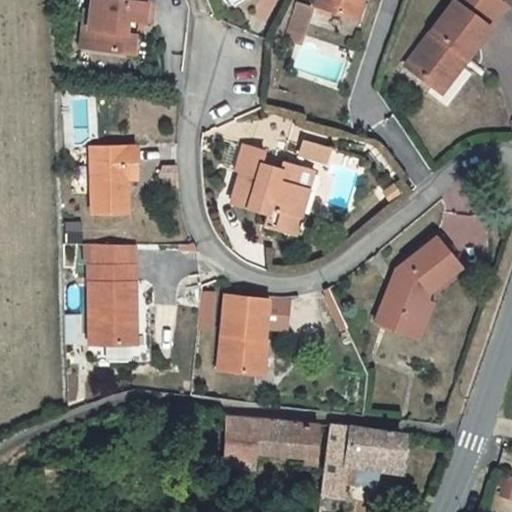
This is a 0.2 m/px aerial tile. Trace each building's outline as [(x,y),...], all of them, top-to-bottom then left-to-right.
[(121,24),(136,25),(147,27),(150,0),(115,0),(115,3),(90,0),(88,0),(86,15),(83,33),(91,35),(88,54),(126,58),(129,38),(119,37),(121,24)] [(356,0),(314,0),(310,13),(347,27),(356,0)] [(353,29),(363,0),(356,0),(347,27),(353,29)] [(407,71),(432,95),(460,64),(466,69),(492,41),(511,20),(488,0),(461,0),(455,7),(461,12),(407,71)] [(300,20),(302,14),(295,12),(282,48),(293,52),(304,21),(300,20)] [(83,33),(86,15),(78,14),(73,52),(88,54),(91,35),(83,33)] [(134,39),(136,25),(121,24),(119,37),(129,38),(134,39)] [(432,95),(438,100),(466,69),(460,64),(432,95)] [(329,162),(331,144),(302,140),(299,158),(329,162)] [(119,172),(129,172),(130,148),(83,148),(84,216),(119,215),(119,184),(119,172)] [(283,216),(294,219),(301,192),(291,189),(296,170),(276,165),(274,171),(255,166),(257,157),(237,151),(230,176),(236,177),(228,207),(261,216),(258,229),(278,235),(283,216)] [(333,162),(355,169),(357,159),(336,153),(333,162)] [(306,173),(296,170),(291,189),(301,192),(306,173)] [(128,183),(129,172),(119,172),(119,184),(128,183)] [(289,237),(294,219),(283,216),(278,235),(289,237)] [(454,275),(429,244),(389,276),(368,330),(400,342),(406,323),(413,325),(419,308),(423,299),(454,275)] [(87,248),(88,271),(122,271),(122,247),(87,248)] [(122,271),(88,271),(82,271),(84,348),(86,348),(86,367),(143,366),(144,348),(123,348),(122,303),(128,303),(126,271),(122,271)] [(210,374),(250,379),(253,342),(258,342),(261,305),(217,301),(210,374)] [(428,312),(419,308),(413,325),(406,323),(400,342),(415,347),(428,312)] [(319,426),(227,421),(224,469),(258,471),(259,453),(300,456),(299,461),(317,462),(319,426)] [(400,472),(404,436),(332,427),(323,495),(347,498),(349,488),(356,488),(358,467),(400,472)]
